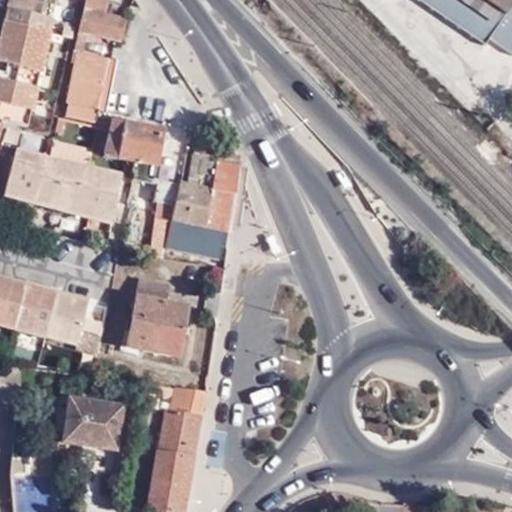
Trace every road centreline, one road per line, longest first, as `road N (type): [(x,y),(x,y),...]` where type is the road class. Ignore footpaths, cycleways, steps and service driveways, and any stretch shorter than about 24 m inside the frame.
road 1 (primary): [(511,301),(219,0)]
road 2 (secondary): [(258,496),(237,453),(261,286),(292,271),(319,271)]
road 3 (primary): [(433,344),(400,312),(348,229),(267,133)]
road 4 (primary): [(179,0),(267,133)]
road 5 (primary): [(267,133),(319,271)]
